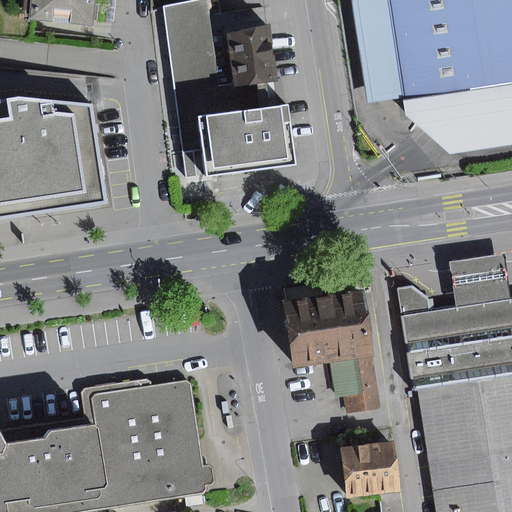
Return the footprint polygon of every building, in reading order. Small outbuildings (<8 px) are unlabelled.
[(34,0),(33,20),(94,27),(96,0),(34,0)] [(116,0),(112,0),(105,0),(104,21),(114,22),(116,0)] [(205,0),(200,0),(163,5),(184,154),(204,151),(208,180),(299,167),(291,106),(260,110),(257,87),(234,90),(219,92),(205,0)] [(511,0),(355,0),(372,107),(406,102),(511,84),(511,0)] [(271,25),(226,36),(234,90),(257,87),(280,84),(271,25)] [(511,84),(406,102),(408,114),(443,147),(452,155),(511,145),(511,84)] [(0,100),(0,222),(109,206),(94,106),(22,98),(3,100),(0,100)] [(511,300),(505,254),(450,262),(457,308),(511,300)] [(411,287),(398,289),(433,511),(511,511),(511,299),(511,300),(457,308),(431,312),(429,299),(411,287)] [(367,292),(287,303),(296,369),(331,364),(374,357),(376,357),(367,292)] [(374,357),(331,364),(336,399),(345,397),(347,413),(381,408),(374,357)] [(86,421),(2,433),(9,446),(49,441),(53,433),(96,427),(92,400),(96,395),(151,387),(150,383),(146,380),(85,390),(82,393),(86,421)] [(0,511),(86,511),(203,495),(207,490),(207,486),(213,485),(215,481),(213,468),(208,467),(204,467),(191,384),(187,382),(151,387),(96,395),(92,400),(96,427),(71,430),(53,433),(49,441),(9,446),(2,433),(0,433),(0,511)] [(401,492),(395,442),(343,449),(349,499),(401,492)]
